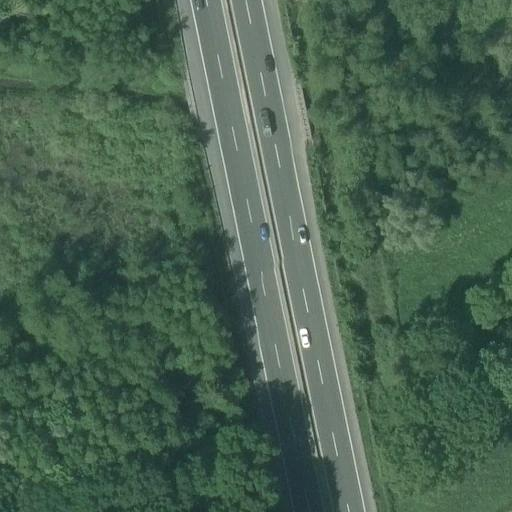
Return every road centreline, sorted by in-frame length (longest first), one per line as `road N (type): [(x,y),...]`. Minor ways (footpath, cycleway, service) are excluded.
road 1 (motorway): [(200,0),(306,511)]
road 2 (motorway): [(348,511),(243,0)]
